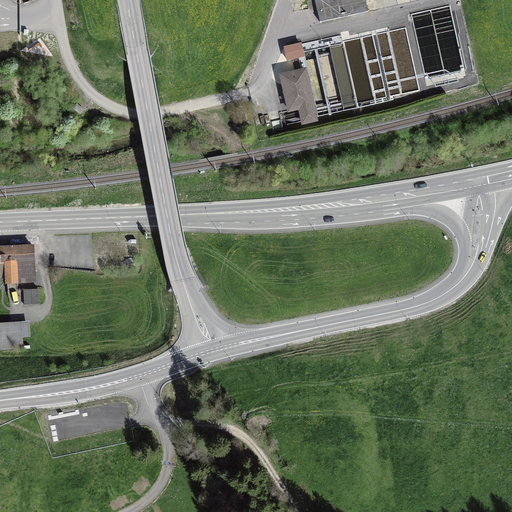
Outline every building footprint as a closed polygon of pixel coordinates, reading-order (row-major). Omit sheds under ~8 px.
[(315,0),(320,22),(341,17),(340,14),(347,13),(348,16),(368,11),(365,0),(315,0)] [(287,60),(303,56),(301,44),(285,48),(287,60)] [(303,123),(316,120),(305,70),(281,76),(289,111),(300,108),(303,123)] [(77,103),(73,108),(80,114),(84,110),(77,103)] [(0,271),(6,271),(6,282),(34,280),(33,247),(0,248),(0,271)] [(23,290),(24,305),(39,304),(38,289),(23,290)] [(0,348),(22,347),(21,323),(0,324),(0,348)]
